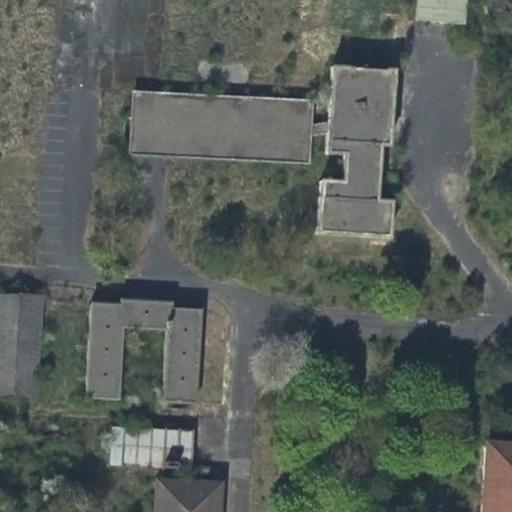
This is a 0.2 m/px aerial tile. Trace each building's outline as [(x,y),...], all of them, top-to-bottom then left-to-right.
[(466,0),(415,0),(412,25),(463,30),(466,0)] [(392,81),(329,76),(323,166),(341,167),(339,193),(318,192),(314,245),(387,250),(390,209),(374,208),(377,160),(386,161),(392,81)] [(310,106),(131,95),(128,158),(306,169),(310,106)] [(41,300),(0,296),(0,399),(35,401),(41,300)] [(200,312),(91,305),(84,406),(116,408),(121,337),(165,340),(161,407),(194,409),(200,312)] [(479,511),(511,511),(511,450),(483,449),(479,511)] [(150,511),(215,511),(217,488),(152,485),(150,511)]
